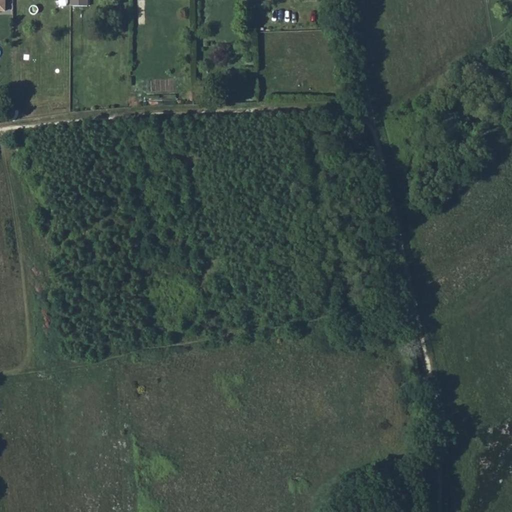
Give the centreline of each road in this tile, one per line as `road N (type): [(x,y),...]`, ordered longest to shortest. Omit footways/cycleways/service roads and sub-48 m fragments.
road 1 (track): [(434,511),(437,416),(350,0)]
road 2 (track): [(0,129),(91,115),(305,107),(374,126)]
